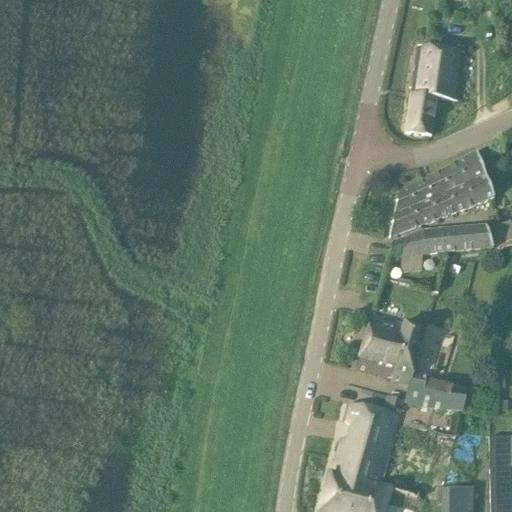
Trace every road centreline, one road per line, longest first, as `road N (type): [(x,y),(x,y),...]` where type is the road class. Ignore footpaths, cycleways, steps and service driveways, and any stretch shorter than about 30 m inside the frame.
road 1 (unclassified): [(284,511),(359,150)]
road 2 (unclassified): [(359,150),(417,157),(511,117)]
road 3 (unclassified): [(359,150),(392,0)]
